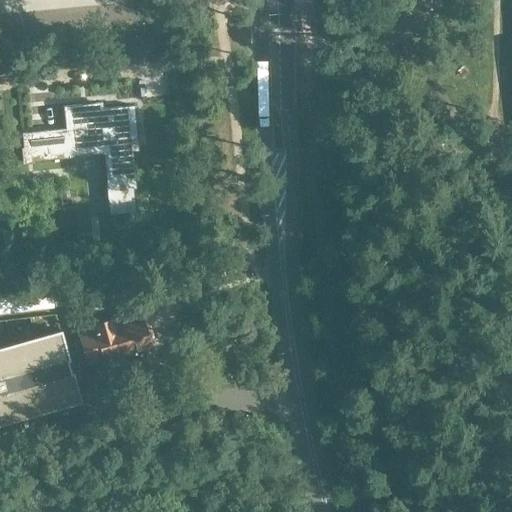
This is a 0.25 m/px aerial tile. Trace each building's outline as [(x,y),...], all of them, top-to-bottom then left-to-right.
[(21,133),(23,149),(33,148),(34,162),(69,159),(69,156),(108,153),(111,183),(106,183),(109,218),(136,215),(130,150),(132,150),(131,139),(137,138),(134,106),(103,109),(102,103),(63,106),(65,129),(21,133)] [(0,230),(3,263),(29,261),(25,227),(0,230)] [(47,287),(8,292),(10,315),(50,310),(47,287)] [(79,340),(61,345),(64,359),(75,356),(77,362),(86,359),(86,362),(103,357),(103,359),(127,352),(130,362),(150,357),(139,319),(120,324),(118,318),(108,321),(107,320),(92,325),(93,326),(76,330),(79,340)] [(0,417),(72,398),(57,336),(0,350),(0,417)]
